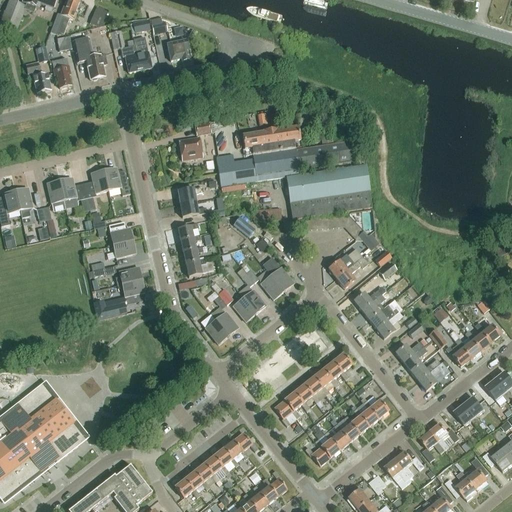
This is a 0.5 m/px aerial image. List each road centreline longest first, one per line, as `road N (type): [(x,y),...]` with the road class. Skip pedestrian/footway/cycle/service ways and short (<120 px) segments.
road 1 (residential): [(217,375),(171,314),(132,143)]
road 2 (residential): [(418,420),(317,294)]
road 3 (unclassified): [(511,41),(373,0)]
road 4 (residential): [(0,173),(132,143)]
road 5 (unknown): [(247,416),(349,334)]
road 6 (residential): [(121,94),(224,68),(230,45)]
road 7 (residential): [(217,375),(317,294)]
road 8 (residential): [(320,503),(418,420)]
road 9 (residential): [(311,491),(230,393)]
road 10 (residential): [(0,119),(121,94)]
road 11 (residential): [(147,458),(105,462),(42,511)]
road 12 (residential): [(418,420),(511,345)]
